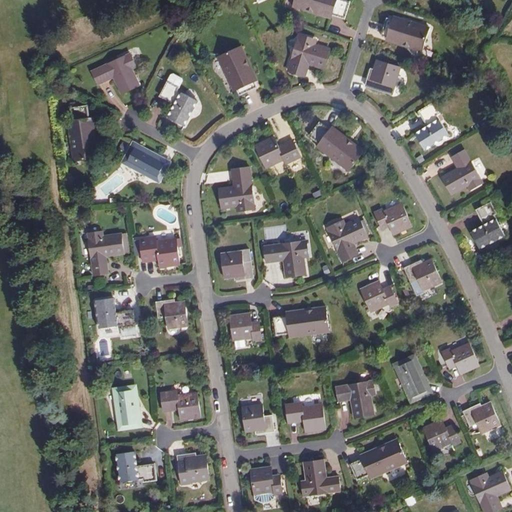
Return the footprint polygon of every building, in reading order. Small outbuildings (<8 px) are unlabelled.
[(306,6),(332,15),(333,14),(346,18),(351,2),(345,0),(295,0),(293,6),(304,10),(306,6)] [(331,19),(332,15),(306,6),(304,10),(331,19)] [(410,43),(409,46),(422,50),(429,25),(394,13),(392,17),(387,16),(381,34),(387,35),(410,43)] [(314,38),(299,33),(288,69),(303,74),(307,62),(325,68),(331,48),(313,42),(314,38)] [(386,39),(409,46),(410,43),(387,35),(386,39)] [(243,58),(247,56),(241,44),(218,55),(234,89),(237,87),(240,93),(256,85),(253,79),(243,58)] [(130,53),(92,70),(98,84),(114,76),(121,93),(139,85),(132,68),(136,66),(130,53)] [(256,77),(247,56),(243,58),(253,79),(256,77)] [(396,64),(372,57),(369,67),(366,67),(361,83),(389,91),(391,83),(390,83),(396,64)] [(171,74),(168,80),(179,86),(182,80),(181,77),(174,73),(171,74)] [(179,86),(168,80),(160,95),(175,103),(168,117),(184,126),(197,101),(177,90),(179,86)] [(428,124),(415,132),(425,148),(449,134),(437,114),(439,112),(433,101),(419,109),(428,124)] [(93,142),(89,116),(88,117),(86,103),(69,106),(71,119),(68,120),(73,159),(99,154),(97,141),(93,142)] [(351,142),(331,127),(330,128),(319,120),(308,134),(319,142),(317,144),(348,167),(363,147),(353,139),(351,142)] [(333,124),(331,127),(351,142),(353,139),(333,124)] [(274,135),(255,143),(266,166),(285,158),(287,161),(301,154),(293,139),(279,145),(274,135)] [(133,144),(124,161),(158,178),(167,161),(133,144)] [(459,166),(442,176),(452,194),(469,184),(471,189),(483,182),(465,149),(453,155),(459,166)] [(238,185),(220,188),(223,208),(241,205),(242,210),(256,208),(250,166),(236,168),(238,185)] [(493,200),(478,207),(484,221),(472,227),(480,245),(505,233),(496,212),(499,211),(493,200)] [(381,209),(374,212),(381,228),(388,225),(392,234),(412,225),(402,203),(382,211),(381,209)] [(339,221),(327,226),(342,261),(356,255),(351,244),(368,236),(359,216),(341,224),(339,221)] [(102,230),(88,233),(94,274),(109,272),(107,255),(124,252),(122,233),(103,235),(102,230)] [(156,237),(141,240),(143,258),(158,256),(160,266),(180,263),(177,238),(156,241),(156,237)] [(307,239),(265,246),(267,260),(284,258),(287,276),(306,273),(304,254),(309,253),(307,239)] [(242,249),(221,252),(225,276),(236,275),(236,278),(254,276),(251,259),(244,260),(242,249)] [(421,280),(425,289),(425,290),(443,282),(433,259),(414,267),(413,265),(405,268),(412,284),(421,280)] [(416,293),(425,289),(421,280),(412,284),(416,293)] [(379,281),(360,289),(370,312),(389,304),(391,307),(399,303),(391,287),(383,290),(379,281)] [(114,298),(96,301),(99,327),(121,324),(122,327),(135,326),(134,309),(116,312),(114,298)] [(174,299),(156,302),(159,319),(166,318),(167,329),(189,326),(185,301),(175,302),(174,299)] [(326,306),(313,308),(313,311),(287,315),(287,316),(274,318),(277,336),(289,334),(290,337),(330,331),(326,306)] [(251,313),(230,315),(234,339),(254,336),(255,339),(262,338),(260,323),(253,324),(251,313)] [(450,347),(443,350),(450,363),(457,361),(462,372),(481,364),(471,342),(452,350),(450,347)] [(414,356),(396,364),(412,398),(430,391),(414,356)] [(374,378),(337,386),(340,401),(351,399),(355,417),(375,412),(372,394),(377,393),(374,378)] [(135,387),(115,390),(120,427),(140,425),(135,387)] [(176,391),(161,393),(163,410),(179,409),(180,419),(201,416),(198,392),(177,395),(176,391)] [(480,402),(464,410),(471,425),(478,422),(483,431),(501,423),(491,401),(481,405),(480,402)] [(302,402),(287,404),(289,422),(304,420),(305,431),(326,428),(323,403),(302,406),(302,402)] [(263,404),(242,406),(246,430),(256,429),(257,433),(275,430),(273,413),(264,414),(263,404)] [(443,418),(424,426),(435,449),(453,441),(455,444),(462,441),(454,425),(448,428),(443,418)] [(387,446),(363,456),(364,458),(352,463),(359,479),(371,474),(372,477),(408,461),(398,437),(386,443),(387,446)] [(362,453),(363,456),(387,446),(386,443),(362,453)] [(135,451),(116,454),(120,481),(143,478),(143,481),(157,479),(154,463),(136,465),(135,451)] [(209,478),(206,453),(195,455),(195,452),(178,454),(181,483),(189,482),(189,480),(209,478)] [(325,458),(305,461),(307,479),(302,479),(304,495),(342,490),(340,475),(327,476),(325,458)] [(273,465),(251,468),(254,492),(271,490),(271,493),(283,491),(282,477),(275,478),(273,465)] [(485,474),(472,480),(485,511),(492,511),(500,509),(495,496),(511,489),(504,471),(487,479),(485,474)]
